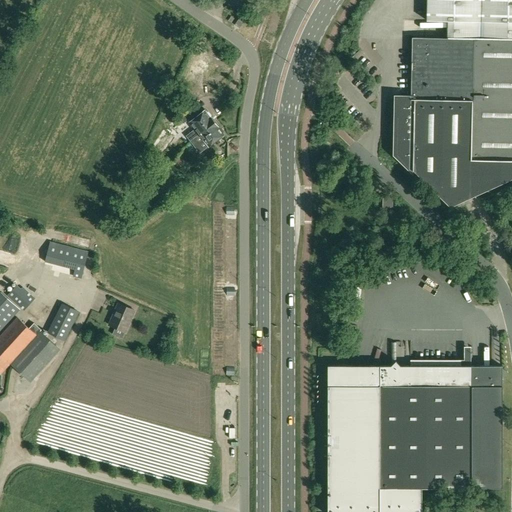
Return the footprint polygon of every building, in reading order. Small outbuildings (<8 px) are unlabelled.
[(448,21),(447,38),(511,39),(511,0),(427,0),(427,20),(448,21)] [(239,19),(235,25),(240,28),(244,22),(239,19)] [(511,39),(447,38),(412,38),(411,98),(411,100),(473,101),(471,160),(511,160),(511,39)] [(473,101),(411,100),(411,98),(396,97),(395,154),(412,171),(413,170),(450,208),(467,200),(473,197),(479,194),(511,178),(511,160),(471,160),(473,101)] [(214,123),(210,117),(211,115),(208,112),(206,112),(205,110),(190,122),(195,129),(186,136),(190,142),(214,123)] [(195,147),(204,140),(209,146),(224,135),(223,133),(223,131),(221,128),(218,128),(214,123),(190,142),(195,147)] [(172,160),(159,155),(154,170),(166,175),(172,160)] [(393,197),(383,197),(383,207),(393,207),(393,197)] [(234,208),(226,208),(226,216),(234,216),(234,208)] [(50,242),(45,263),(74,270),(73,276),(81,278),(88,252),(50,242)] [(19,284),(8,295),(25,311),(35,299),(19,284)] [(235,288),(227,288),(227,296),(235,296),(235,288)] [(110,325),(126,332),(135,310),(119,303),(110,325)] [(48,332),(65,341),(79,312),(63,304),(48,332)] [(28,327),(18,317),(0,336),(0,372),(1,374),(11,364),(30,382),(60,349),(40,330),(41,329),(33,322),(28,327)] [(479,488),(502,488),(503,381),(502,366),(400,365),(395,361),(391,365),(350,365),(334,365),(328,365),(327,511),(421,511),(422,487),(479,488)] [(234,368),(226,368),(226,376),(234,376),(234,368)]
